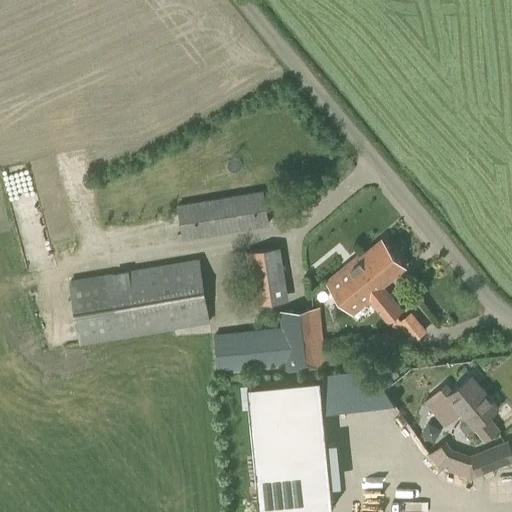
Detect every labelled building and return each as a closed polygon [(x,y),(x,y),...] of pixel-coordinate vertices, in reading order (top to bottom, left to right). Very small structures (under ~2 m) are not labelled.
[(182,239),(270,224),(263,190),(178,205),(182,239)] [(370,299),(369,300),(407,346),(427,330),(411,311),(400,319),(396,314),(403,309),(385,287),(384,288),(382,285),(404,267),(382,239),(360,258),(358,256),(357,256),(370,272),(367,275),(380,291),(370,299)] [(261,302),(287,300),(283,246),(256,248),(261,302)] [(353,313),(369,300),(370,299),(380,291),(367,275),(370,272),(357,256),(327,281),(353,313)] [(80,344),(210,322),(198,259),(69,281),(80,344)] [(322,338),(319,308),(280,312),(282,329),(215,335),(219,370),(285,364),(286,371),(325,368),(324,363),(361,360),(359,335),(322,338)] [(498,408),(472,376),(447,397),(441,389),(426,401),(444,423),(460,410),(466,417),(460,422),(460,426),(464,431),(468,431),(474,426),(485,440),(499,429),(489,416),(498,408)] [(262,511),(336,511),(337,511),(324,381),(251,388),(262,511)] [(511,460),(511,449),(508,439),(471,454),(452,448),(446,440),(429,453),(438,466),(471,478),(511,460)] [(405,509),(405,465),(381,465),(380,497),(368,497),(368,508),(405,509)]
